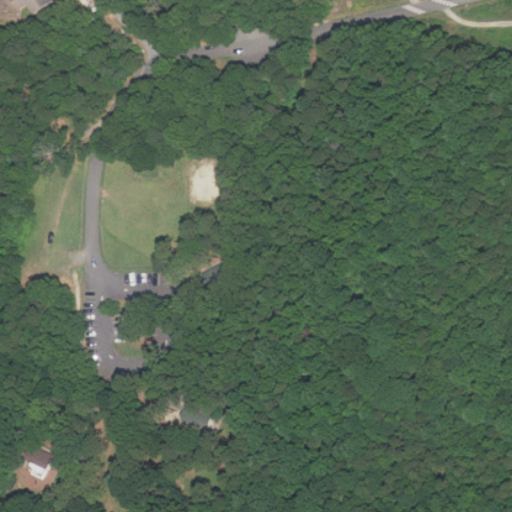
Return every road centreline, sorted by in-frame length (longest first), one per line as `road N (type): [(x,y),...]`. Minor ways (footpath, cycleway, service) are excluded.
road 1 (residential): [(451,0),(165,56)]
road 2 (residential): [(165,56),(121,104),(100,154),(94,217),(101,272)]
